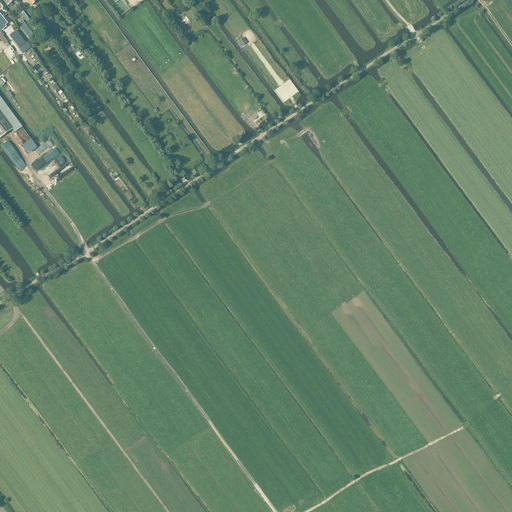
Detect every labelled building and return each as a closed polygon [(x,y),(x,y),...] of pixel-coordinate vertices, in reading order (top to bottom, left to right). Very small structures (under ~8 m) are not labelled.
[(32,28),(36,25),(25,11),(22,14),(32,28)] [(48,14),(44,18),(56,31),(60,27),(51,18),(52,18),(48,14)] [(29,39),(33,36),(23,22),(19,25),(29,39)] [(22,39),(16,31),(9,37),(20,50),(27,45),(23,41),(22,42),(21,40),(22,39)] [(247,43),(243,38),(238,41),(242,47),(247,43)] [(15,132),(22,127),(0,97),(0,137),(12,129),(15,132)]
